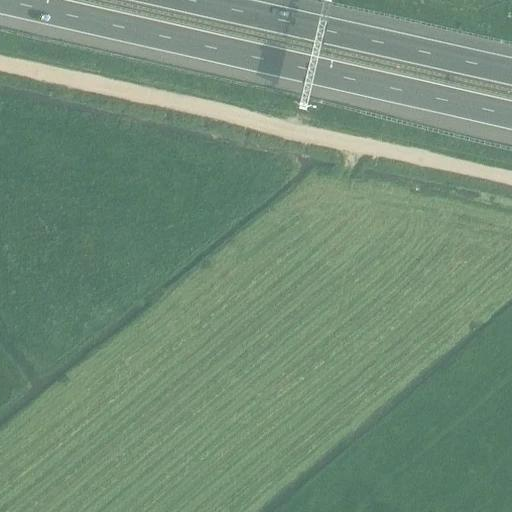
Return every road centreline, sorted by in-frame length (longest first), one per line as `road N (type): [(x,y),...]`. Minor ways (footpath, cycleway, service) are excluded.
road 1 (motorway): [(0,1),(511,116)]
road 2 (track): [(0,66),(511,177)]
road 3 (motorway): [(511,73),(177,0)]
